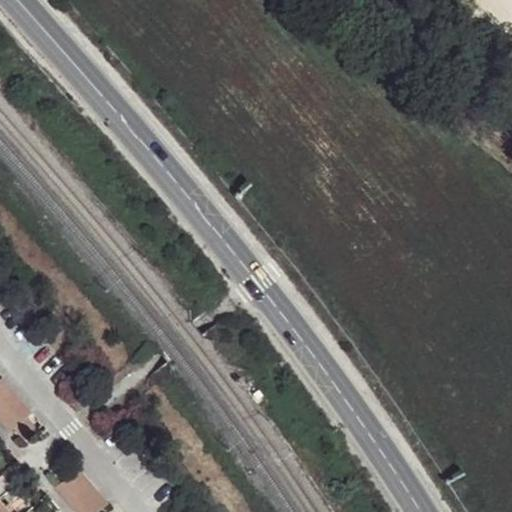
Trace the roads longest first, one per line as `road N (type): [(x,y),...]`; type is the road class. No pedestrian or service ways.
road 1 (secondary): [(17,0),(255,279),(334,382),(413,511)]
road 2 (residential): [(135,511),(0,343)]
